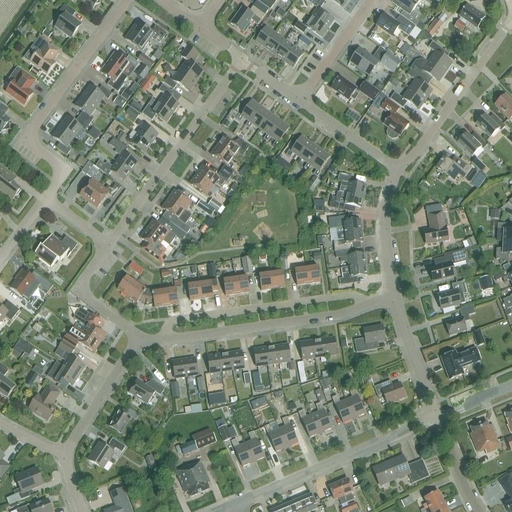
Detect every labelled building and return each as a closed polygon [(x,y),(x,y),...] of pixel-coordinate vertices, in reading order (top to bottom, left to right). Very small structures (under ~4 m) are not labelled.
[(79,0),(92,10),(99,0),(79,0)] [(255,0),(270,10),(277,0),(255,0)] [(319,10),(323,4),(317,0),(305,0),(317,9),(311,17),(327,29),(334,20),(319,10)] [(348,0),(317,0),(323,4),(326,0),(329,0),(342,9),(348,0)] [(410,23),(415,27),(419,22),(416,19),(418,15),(413,11),(417,6),(409,0),(394,0),(392,3),(404,12),(400,16),(410,23)] [(257,25),(264,15),(268,10),(256,1),(248,12),(242,8),(230,24),(242,32),(251,20),(257,25)] [(75,13),(64,5),(57,15),(61,18),(54,28),(70,39),(81,24),(71,18),(75,13)] [(477,29),(485,18),(467,5),(459,16),(463,19),(460,22),(458,21),(454,27),(462,32),(465,27),(474,33),(478,33),(479,31),(477,29)] [(279,9),(276,14),(283,19),(286,13),(279,9)] [(400,16),(395,22),(384,14),(376,25),(392,36),(397,29),(408,37),(409,36),(415,28),(415,27),(410,23),(400,16)] [(321,38),(327,29),(311,17),(305,26),(298,21),(294,27),(303,34),(307,29),(321,38)] [(431,37),(441,24),(436,20),(426,33),(431,37)] [(290,25),(284,21),(280,27),(286,31),(290,25)] [(162,40),(166,34),(155,26),(151,32),(138,22),(131,31),(147,43),(151,38),(155,41),(158,37),(162,40)] [(265,49),(275,34),(266,28),(255,42),(265,49)] [(409,36),(415,40),(421,32),(415,28),(409,36)] [(51,34),(45,29),(41,34),(48,39),(51,34)] [(144,47),(147,43),(131,31),(124,40),(145,55),(148,51),(144,47)] [(274,55),(284,41),(275,34),(265,49),(274,55)] [(46,75),(55,64),(51,61),(58,52),(47,44),(47,43),(39,37),(32,48),(37,52),(29,62),(46,75)] [(283,62),(294,47),(284,41),(274,55),(283,62)] [(383,43),(379,47),(384,51),(388,46),(383,43)] [(445,73),(452,64),(441,56),(444,51),(432,43),(428,48),(435,53),(428,61),(445,73)] [(411,48),(406,44),(400,52),(405,56),(411,48)] [(191,65),(195,59),(198,55),(186,46),(179,56),(187,62),(180,71),(195,83),(203,73),(191,65)] [(293,69),(303,54),(294,47),(283,62),(293,69)] [(369,76),(378,63),(359,49),(350,62),(369,76)] [(157,51),(153,57),(158,61),(162,55),(157,51)] [(107,63),(122,74),(129,65),(134,69),(138,64),(128,56),(124,61),(114,53),(107,63)] [(401,63),(400,62),(388,53),(380,64),(393,73),(401,63)] [(153,63),(141,54),(136,60),(149,69),(153,63)] [(428,61),(427,63),(424,60),(420,60),(414,61),(409,69),(429,83),(432,79),(438,83),(445,73),(428,61)] [(124,83),(119,79),(122,74),(107,63),(100,73),(110,80),(107,85),(117,93),(124,83)] [(138,72),(135,76),(143,81),(151,71),(143,65),(138,72)] [(40,73),(33,67),(29,73),(36,78),(40,73)] [(6,93),(23,106),(33,93),(28,90),(35,81),(17,68),(8,80),(13,83),(6,93)] [(426,88),(429,83),(409,69),(410,69),(406,75),(415,81),(409,89),(425,101),(432,92),(426,88)] [(188,93),(195,83),(180,71),(173,81),(167,77),(163,83),(173,90),(177,85),(188,93)] [(340,77),(331,89),(341,97),(339,99),(346,104),(350,98),(354,101),(359,95),(355,92),(357,89),(340,77)] [(394,78),(387,89),(393,94),(401,82),(394,78)] [(151,83),(146,79),(139,89),(144,93),(151,83)] [(135,94),(140,86),(135,82),(130,90),(135,94)] [(373,102),(379,93),(365,82),(358,91),(373,102)] [(374,88),(380,92),(385,86),(379,82),(374,88)] [(173,115),(179,105),(168,98),(172,92),(162,85),(158,91),(164,95),(157,104),(173,115)] [(112,94),(101,87),(97,92),(90,87),(82,97),(96,107),(103,97),(107,100),(112,94)] [(126,89),(120,97),(127,102),(133,94),(126,89)] [(418,111),(425,101),(409,89),(402,99),(394,93),(390,100),(403,109),(407,103),(418,111)] [(511,102),(505,95),(495,105),(509,120),(511,117),(511,102)] [(89,116),(96,107),(82,97),(75,107),(82,112),(78,118),(89,125),(93,119),(89,116)] [(125,103),(117,97),(112,103),(121,109),(125,103)] [(157,104),(152,100),(141,114),(151,121),(155,116),(166,124),(173,115),(157,104)] [(409,124),(400,118),(395,115),(399,109),(386,100),(380,108),(390,115),(383,124),(390,129),(387,132),(388,136),(392,139),(396,138),(398,135),(400,136),(409,124)] [(129,107),(138,114),(142,108),(132,101),(128,107),(129,107)] [(250,123),(261,108),(252,101),(241,116),(239,115),(236,120),(240,123),(243,118),(248,122),(250,123)] [(5,126),(10,120),(3,116),(8,110),(0,104),(0,133),(2,131),(5,130),(5,128),(6,128),(5,126)] [(138,114),(129,107),(128,107),(124,113),(135,120),(139,115),(138,114)] [(259,130),(270,114),(261,108),(250,123),(248,122),(245,126),(249,129),(252,125),(259,130)] [(269,137),(280,121),(270,114),(259,130),(267,135),(263,139),(267,142),(270,138),(269,137)] [(356,115),(352,120),(357,124),(359,121),(361,118),(356,115)] [(501,131),(505,127),(493,115),(489,119),(485,115),(476,124),(490,138),(499,129),(501,131)] [(85,131),(89,125),(78,118),(74,123),(67,118),(60,128),(73,138),(80,128),(85,131)] [(226,118),(222,125),(227,128),(231,122),(226,118)] [(278,143),(289,128),(280,121),(269,137),(270,138),(276,142),(273,146),(276,149),(280,144),(278,143)] [(151,145),(158,135),(144,125),(143,125),(139,122),(137,125),(141,128),(137,134),(151,145)] [(66,147),(73,138),(60,128),(52,138),(59,143),(56,149),(66,156),(70,151),(66,147)] [(93,130),(88,136),(95,141),(100,135),(93,130)] [(126,137),(120,133),(115,139),(121,143),(126,137)] [(483,150),(487,146),(474,133),(471,137),(467,134),(457,143),(472,157),(480,148),(483,150)] [(144,154),(151,145),(137,134),(132,140),(128,137),(126,140),(130,143),(130,144),(144,154)] [(242,157),(249,147),(239,140),(235,146),(223,137),(217,146),(233,158),(237,153),(242,157)] [(300,159),(311,143),(301,137),(291,152),(289,151),(286,155),(290,158),(293,154),(300,159)] [(116,150),(115,152),(120,156),(116,162),(130,172),(137,163),(124,153),(128,149),(121,143),(115,139),(114,138),(109,145),(116,150)] [(309,165),(320,150),(311,143),(300,159),(307,164),(304,168),(308,171),(311,167),(309,165)] [(230,163),(233,158),(217,146),(210,155),(224,165),(221,171),(230,178),(234,172),(231,169),(232,167),(232,164),(230,163)] [(319,172),(330,157),(320,150),(309,165),(311,167),(316,170),(313,175),(317,178),(320,173),(319,172)] [(261,156),(256,152),(251,159),(256,163),(261,156)] [(353,157),(345,153),(342,160),(349,164),(353,157)] [(278,157),(274,163),(279,166),(287,171),(292,165),(279,156),(278,157)] [(86,162),(80,157),(75,163),(82,168),(86,162)] [(463,179),(471,168),(459,160),(455,166),(443,158),(436,169),(454,181),(458,175),(463,179)] [(475,159),(472,162),(479,169),(481,171),(485,167),(476,158),(475,159)] [(116,162),(113,167),(107,163),(105,165),(100,160),(95,166),(108,176),(110,172),(123,182),(130,172),(116,162)] [(81,172),(85,176),(93,166),(91,165),(88,162),(81,172)] [(230,178),(221,171),(216,176),(202,166),(196,176),(212,187),(216,182),(221,186),(224,182),(226,184),(230,178)] [(20,192),(21,192),(6,181),(11,175),(0,167),(0,194),(10,202),(8,205),(9,205),(19,191),(20,192)] [(366,187),(351,184),(353,177),(339,174),(338,181),(341,182),(339,192),(364,198),(366,187)] [(209,192),(212,187),(196,176),(190,185),(210,199),(213,195),(209,192)] [(467,181),(473,185),(476,180),(470,176),(467,181)] [(312,194),(320,182),(314,178),(305,189),(312,194)] [(88,202),(100,186),(91,180),(79,196),(88,202)] [(113,198),(120,189),(115,185),(111,189),(107,186),(104,190),(100,186),(88,202),(97,209),(108,195),(113,198)] [(192,209),(195,205),(175,191),(168,200),(185,212),(185,211),(188,207),(192,209)] [(339,192),(339,193),(337,192),(335,202),(331,201),(329,208),(345,211),(347,205),(361,209),(364,198),(339,192)] [(221,207),(211,199),(206,206),(217,213),(221,207)] [(185,211),(185,212),(168,200),(162,209),(174,218),(170,223),(185,235),(186,234),(186,235),(190,229),(184,225),(191,215),(185,211)] [(214,211),(199,201),(195,206),(210,217),(214,211)] [(427,244),(448,241),(446,228),(448,228),(446,219),(444,219),(443,211),(427,214),(430,231),(425,231),(427,244)] [(499,220),(499,211),(490,211),(490,219),(499,220)] [(203,225),(209,229),(215,222),(209,217),(203,225)] [(360,221),(345,223),(344,217),(328,219),(330,230),(336,229),(337,235),(361,232),(360,221)] [(170,223),(165,230),(153,221),(146,230),(169,246),(175,237),(181,241),(185,235),(170,223)] [(509,224),(497,224),(496,242),(503,242),(511,242),(511,230),(509,230),(509,224)] [(145,243),(141,249),(162,264),(166,258),(163,255),(169,246),(146,230),(140,239),(145,243)] [(363,242),(362,235),(361,232),(337,235),(337,241),(333,241),(335,252),(349,250),(348,244),(363,242)] [(71,253),(77,246),(65,237),(61,243),(51,236),(42,247),(40,246),(34,254),(39,257),(38,259),(51,268),(57,260),(60,262),(68,251),(71,253)] [(476,245),(472,237),(465,240),(468,248),(476,245)] [(511,254),(511,242),(503,242),(503,249),(496,249),(495,260),(507,260),(508,254),(511,254)] [(304,259),(302,250),(295,252),(296,260),(304,259)] [(365,254),(350,256),(349,250),(335,252),(336,259),(340,258),(340,263),(347,262),(348,267),(348,268),(366,265),(365,254)] [(465,262),(462,250),(444,255),(445,257),(433,260),(435,268),(431,269),(435,282),(454,277),(452,265),(465,262)] [(252,273),(249,257),(241,259),(243,275),(252,273)] [(288,270),(286,258),(279,259),(280,271),(288,270)] [(142,271),(131,263),(127,268),(139,277),(142,271)] [(215,277),(214,264),(206,265),(208,278),(215,277)] [(353,278),(368,276),(366,265),(348,268),(348,267),(340,269),(341,274),(342,274),(343,279),(350,278),(350,279),(353,278)] [(308,285),(320,283),(318,267),(311,268),(311,266),(306,267),(308,285)] [(296,286),(308,285),(306,267),(301,267),(301,270),(294,271),(296,286)] [(511,284),(511,270),(511,268),(504,271),(493,276),(496,281),(502,279),(504,283),(511,281),(511,284)] [(30,277),(21,271),(17,277),(18,278),(10,289),(22,297),(34,280),(43,287),(47,282),(33,272),(30,277)] [(273,290),(285,288),(282,272),(275,273),(275,271),(270,272),(273,290)] [(261,291),(273,290),(270,272),(265,272),(266,275),(259,276),(261,291)] [(237,295),(249,293),(247,277),(240,278),(239,276),(234,277),(237,295)] [(490,276),(479,279),(482,292),(493,289),(490,276)] [(126,297),(137,282),(133,279),(132,281),(126,277),(117,290),(126,297)] [(225,296),(237,295),(234,277),(230,277),(230,280),(223,281),(225,296)] [(213,298),(212,292),(218,291),(216,280),(210,280),(210,283),(204,283),(204,281),(199,282),(201,300),(213,298)] [(138,301),(147,289),(137,282),(126,297),(136,304),(138,301)] [(189,301),(201,300),(199,282),(194,282),(194,285),(187,286),(189,301)] [(437,296),(441,310),(465,303),(463,294),(466,294),(463,282),(451,285),(453,292),(437,296)] [(166,307),(178,305),(176,289),(168,291),(168,288),(163,289),(166,307)] [(145,306),(149,290),(147,289),(138,301),(145,306)] [(154,309),(166,307),(163,289),(152,291),(154,305),(154,309)] [(154,305),(152,291),(149,290),(145,306),(146,306),(154,305)] [(511,295),(510,297),(503,300),(507,310),(511,307),(511,295)] [(10,322),(19,311),(7,302),(3,309),(0,306),(0,322),(4,317),(10,322)] [(468,316),(475,314),(472,306),(459,310),(462,318),(445,323),(449,337),(466,331),(464,323),(470,321),(468,316)] [(106,335),(100,331),(104,324),(80,308),(73,319),(86,328),(83,333),(100,344),(106,335)] [(375,350),(374,342),(385,340),(382,326),(363,330),(364,339),(354,341),(356,354),(375,350)] [(83,333),(82,334),(74,328),(68,336),(66,335),(62,342),(74,350),(78,344),(93,353),(100,344),(83,333)] [(477,347),(484,344),(480,331),(473,334),(477,347)] [(325,357),(337,356),(334,338),(322,340),(325,357)] [(23,352),(28,345),(20,339),(15,347),(23,352)] [(314,359),(325,357),(322,340),(311,342),(314,359)] [(69,357),(74,350),(62,342),(58,348),(65,353),(61,359),(65,362),(62,367),(78,377),(85,367),(69,357)] [(302,361),(314,359),(311,342),(300,343),(302,361)] [(294,361),(290,362),(288,345),(276,347),(279,364),(289,363),(290,371),(295,370),(294,361)] [(267,366),(279,364),(276,347),(265,348),(267,366)] [(22,353),(14,348),(10,354),(18,359),(22,353)] [(256,368),(267,366),(265,348),(253,350),(256,368)] [(479,362),(480,361),(476,349),(456,356),(455,353),(441,358),(449,380),(463,375),(461,368),(475,364),(475,366),(480,364),(479,362)] [(232,371),(244,369),(241,352),(230,354),(232,371)] [(221,373),(232,371),(230,354),(219,355),(221,373)] [(210,374),(221,373),(219,355),(207,357),(210,374)] [(186,378),(198,376),(195,359),(184,360),(186,378)] [(175,379),(186,378),(184,360),(172,362),(175,379)] [(72,387),(78,377),(62,367),(56,363),(47,377),(58,385),(61,380),(72,387)] [(0,393),(7,398),(15,387),(3,378),(8,371),(0,365),(0,393)] [(36,366),(33,371),(41,377),(44,372),(36,366)] [(32,372),(29,377),(35,381),(38,376),(32,372)] [(260,386),(258,373),(252,373),(253,387),(260,386)] [(372,383),(369,376),(360,380),(363,386),(372,383)] [(204,392),(202,378),(196,379),(198,393),(204,392)] [(325,380),(319,382),(323,391),(329,389),(328,385),(325,380)] [(160,396),(164,390),(152,382),(148,388),(137,381),(129,394),(147,405),(155,393),(160,396)] [(400,384),(390,388),(388,382),(374,388),(377,397),(383,395),(387,404),(405,397),(400,384)] [(172,398),(179,397),(177,383),(170,384),(172,398)] [(52,406),(59,394),(48,386),(41,398),(38,396),(29,410),(47,421),(55,408),(52,406)] [(354,419),(365,414),(357,396),(354,389),(349,391),(352,398),(346,401),(354,419)] [(321,390),(315,392),(319,401),(325,399),(321,390)] [(208,396),(210,407),(226,404),(224,393),(208,396)] [(354,419),(346,401),(340,403),(337,396),(332,398),(335,405),(343,424),(354,419)] [(265,397),(251,403),(254,411),(268,405),(265,397)] [(320,434),(332,429),(324,410),(323,410),(320,403),(315,405),(318,412),(312,415),(320,434)] [(201,405),(190,406),(192,413),(202,412),(201,405)] [(136,421),(139,415),(129,409),(125,414),(119,409),(115,415),(115,416),(108,427),(120,434),(131,418),(136,421)] [(320,434),(312,415),(306,418),(303,411),(298,413),(301,420),(309,439),(320,434)] [(287,448),(298,443),(290,425),(287,418),(282,420),(285,427),(279,430),(287,448)] [(222,420),(214,423),(222,442),(230,439),(222,420)] [(485,452),(499,446),(493,432),(495,431),(493,425),(489,426),(487,422),(470,428),(472,433),(470,434),(478,453),(485,451),(485,452)] [(287,448),(279,430),(273,432),(270,425),(264,427),(267,434),(275,453),(287,448)] [(160,431),(155,428),(151,436),(157,438),(160,431)] [(185,456),(216,442),(210,430),(192,437),(193,442),(181,447),(185,456)] [(253,463),(264,458),(256,439),(253,432),(248,434),(251,441),(245,444),(253,463)] [(122,453),(125,447),(112,439),(108,445),(109,445),(107,449),(99,444),(88,461),(102,470),(113,452),(115,449),(122,453)] [(253,463),(245,444),(239,447),(236,440),(231,442),(234,449),(242,468),(253,463)] [(0,478),(8,467),(3,463),(2,465),(0,463),(0,461),(3,457),(0,454),(0,478)] [(157,469),(152,456),(145,458),(150,472),(157,469)] [(381,486),(400,478),(408,475),(412,484),(429,477),(422,460),(405,467),(401,457),(374,469),(381,486)] [(207,484),(210,483),(201,462),(193,466),(193,465),(176,472),(185,494),(188,493),(190,498),(209,490),(207,484)] [(23,493),(42,485),(35,470),(16,477),(21,488),(13,491),(14,495),(5,499),(8,505),(20,500),(18,494),(22,492),(23,493)] [(511,511),(511,473),(499,482),(511,500),(504,505),(508,511),(511,511)] [(347,479),(338,483),(345,499),(346,503),(354,500),(351,494),(353,493),(347,479)] [(346,503),(345,499),(338,483),(329,487),(335,501),(338,500),(340,506),(346,504),(346,503)] [(131,511),(123,489),(110,494),(114,502),(116,507),(104,511),(103,511),(131,511)] [(425,510),(443,501),(438,492),(424,499),(426,504),(423,506),(425,510)] [(290,503),(293,511),(310,511),(317,509),(310,495),(290,503)] [(401,502),(404,507),(413,503),(410,497),(401,502)] [(51,511),(48,501),(30,507),(29,506),(16,511),(51,511)] [(448,511),(443,501),(425,510),(425,511),(448,511)] [(293,511),(290,503),(269,511),(293,511)] [(349,511),(358,511),(355,503),(348,506),(349,511)]
